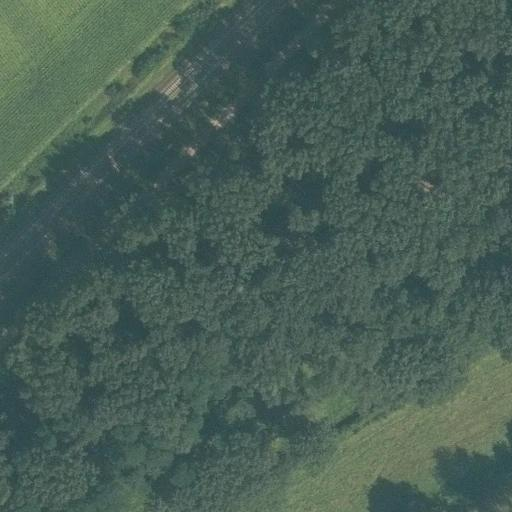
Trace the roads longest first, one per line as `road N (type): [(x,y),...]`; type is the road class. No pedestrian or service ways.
road 1 (unclassified): [(346,0),(0,344)]
road 2 (track): [(511,305),(158,511)]
